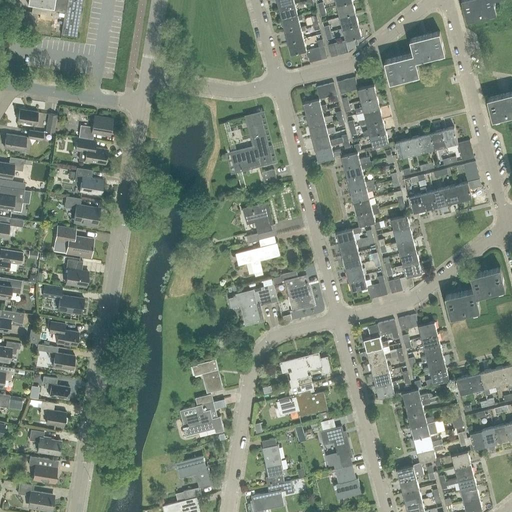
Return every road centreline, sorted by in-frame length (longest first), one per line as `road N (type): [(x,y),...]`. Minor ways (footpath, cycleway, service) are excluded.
road 1 (tertiary): [(76,511),(140,105)]
road 2 (residential): [(228,511),(257,354),(284,333),(338,319)]
road 3 (residential): [(338,319),(278,83)]
road 4 (residential): [(505,226),(447,0)]
road 5 (residential): [(388,511),(338,319)]
road 6 (residential): [(338,319),(408,300),(505,226)]
road 7 (residential): [(278,83),(352,62),(431,0)]
road 8 (residential): [(145,78),(231,92),(278,83)]
road 9 (residential): [(140,105),(9,85)]
